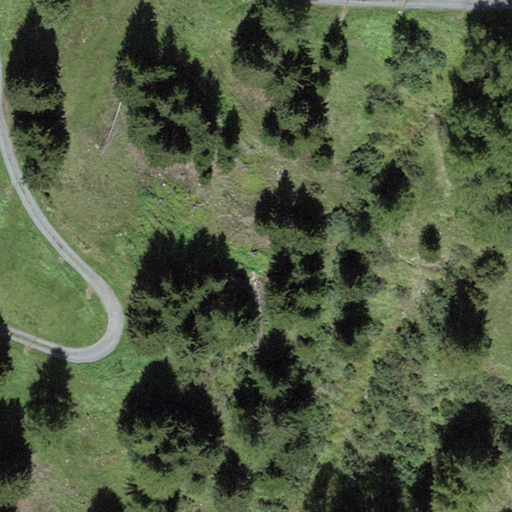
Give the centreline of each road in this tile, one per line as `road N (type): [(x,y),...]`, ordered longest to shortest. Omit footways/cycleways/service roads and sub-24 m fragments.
road 1 (track): [(0,120),(26,231),(109,321),(91,361),(0,341)]
road 2 (track): [(511,3),(310,0)]
